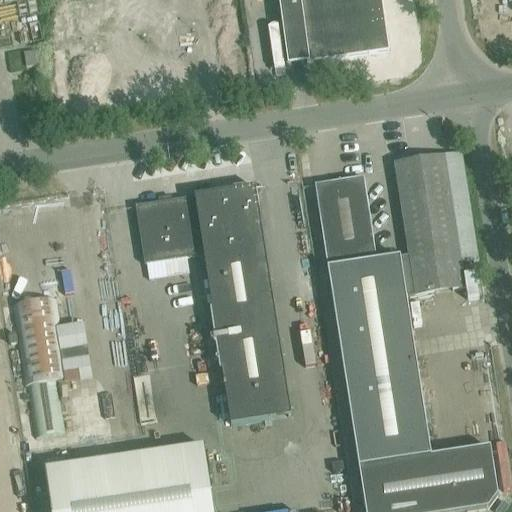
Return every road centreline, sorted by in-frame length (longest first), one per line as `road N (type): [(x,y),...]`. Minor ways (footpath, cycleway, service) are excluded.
road 1 (unclassified): [(0,170),(461,96)]
road 2 (unclassified): [(511,359),(461,96)]
